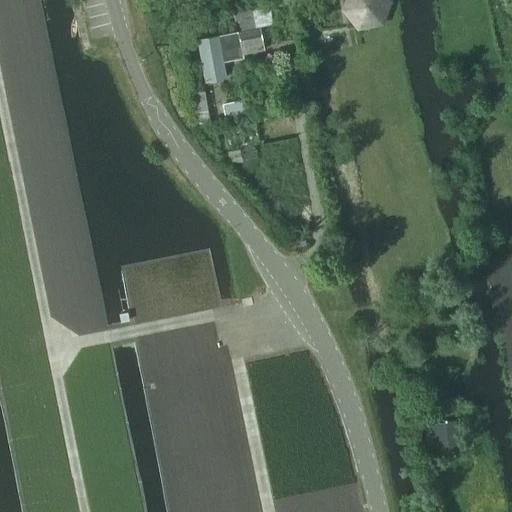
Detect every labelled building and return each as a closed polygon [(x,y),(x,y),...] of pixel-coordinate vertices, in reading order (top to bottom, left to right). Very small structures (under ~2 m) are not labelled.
[(346,0),(342,11),(358,30),(383,26),(391,2),(389,0),(346,0)] [(195,40),(204,83),(226,79),(223,63),(242,59),(242,55),(264,51),(259,28),(256,29),(252,9),(232,13),(233,22),(237,21),(239,31),(195,40)] [(193,93),(198,125),(208,123),(203,91),(193,93)] [(221,104),(224,118),(248,113),(245,99),(221,104)] [(213,129),(218,149),(258,141),(253,120),(213,129)] [(226,152),(228,164),(242,161),(239,149),(226,152)] [(460,451),(455,420),(433,423),(438,454),(460,451)]
